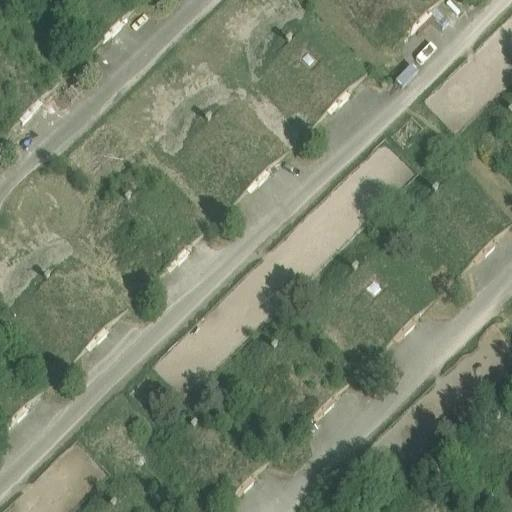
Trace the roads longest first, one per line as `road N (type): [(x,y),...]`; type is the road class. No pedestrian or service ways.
road 1 (unclassified): [(499,0),(0,491)]
road 2 (unclassified): [(263,511),(511,274)]
road 3 (unclassified): [(0,194),(199,0)]
